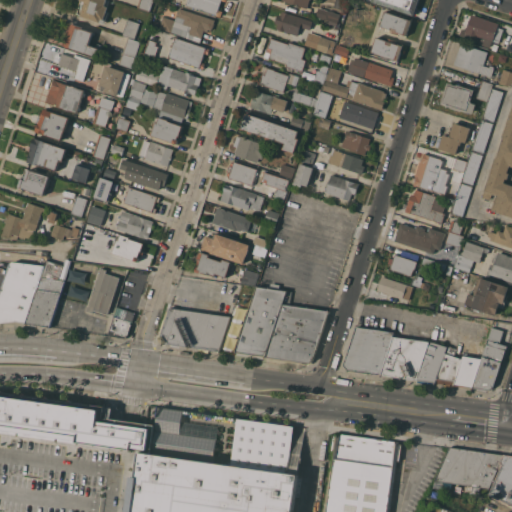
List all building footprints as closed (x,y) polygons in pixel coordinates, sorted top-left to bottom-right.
[(106,0),(104,5),(108,6),(104,19),(105,19),(104,23),(80,15),(85,1),(82,0),(106,0)] [(139,0),(152,0),(149,11),(137,7),(139,0)] [(186,4),(187,0),(226,0),(226,1),(222,0),(219,9),(223,10),(221,16),(216,15),(216,14),(186,4)] [(309,0),(307,8),(293,3),(293,4),(287,2),(282,0),(309,0)] [(345,0),(342,9),(331,5),(332,0),(345,0)] [(418,0),(414,15),(397,9),(398,9),(372,0),(418,0)] [(215,19),(214,23),(214,24),(213,27),(212,30),(208,29),(207,31),(205,30),(200,42),(159,27),(163,16),(175,20),(179,7),(215,19)] [(329,10),(340,14),(336,26),(325,23),(329,10)] [(313,21),(310,29),(300,26),(297,35),(283,30),(283,31),(279,30),(279,29),(277,28),(278,23),(275,22),(277,14),(281,15),(282,11),(313,21)] [(412,20),(407,35),(399,32),(398,35),(390,32),(391,29),(381,26),(386,11),(412,20)] [(490,49),(480,46),(482,39),(478,38),(477,41),(464,37),(471,14),(499,23),(498,26),(503,28),(498,43),(493,40),(490,49)] [(128,19),(140,23),(135,38),(123,34),(128,19)] [(89,44),(96,46),(97,43),(101,44),(100,48),(103,49),(100,56),(98,55),(97,57),(65,46),(65,45),(63,45),(67,33),(66,33),(67,30),(68,30),(70,23),(82,27),(82,28),(93,32),(89,44)] [(335,41),(331,54),(328,52),(328,53),(316,49),(316,48),(304,44),(308,31),(335,41)] [(132,67),(119,63),(128,37),(140,41),(132,67)] [(210,48),(208,54),(205,53),(202,62),(205,63),(204,69),(200,67),(184,62),(184,63),(181,62),(181,61),(169,57),(175,37),(210,48)] [(289,42),(305,47),(302,58),(306,60),(302,71),(286,66),(287,63),(265,56),(271,37),(289,44),(289,42)] [(372,52),(377,37),(387,40),(388,38),(396,40),(395,43),(403,45),(398,60),(372,52)] [(149,39),(156,41),(155,45),(158,46),(154,58),(144,54),(149,39)] [(454,64),(461,43),(488,52),(483,65),(489,67),(489,65),(494,66),(491,76),(454,64)] [(335,52),(337,44),(350,48),(347,56),(335,52)] [(84,80),(75,78),(77,70),(73,69),(71,75),(61,72),(64,65),(58,64),(59,61),(59,59),(60,56),(61,56),(62,52),(74,56),(75,54),(91,59),(84,80)] [(331,56),(329,63),(319,59),(321,53),(331,56)] [(393,69),(391,76),(395,77),(394,80),(395,80),(394,84),(393,84),(392,86),(348,71),(352,58),(355,59),(356,57),(393,69)] [(186,72),(186,71),(194,74),(193,75),(202,77),(199,85),(196,94),(168,85),(167,89),(136,78),(140,67),(159,74),(162,64),(186,72)] [(323,84),(314,80),(318,67),(321,68),(322,64),(329,66),(323,84)] [(124,96),(118,94),(117,95),(98,89),(106,65),(125,71),(125,72),(131,74),(124,96)] [(259,83),(264,70),(261,70),(262,65),(275,69),(275,71),(289,75),(290,73),(299,76),(296,84),(287,81),(284,91),(259,83)] [(385,91),(384,92),(387,93),(385,99),(386,99),(382,110),(322,89),(330,67),(342,71),(338,83),(346,86),(349,79),(358,83),(359,82),(385,91)] [(511,71),(511,84),(499,83),(503,69),(511,71)] [(307,88),(301,86),(304,78),(310,80),(307,88)] [(77,112),(70,109),(69,110),(64,109),(65,108),(45,102),(50,88),(51,88),(54,79),(57,80),(57,81),(72,86),(72,85),(77,87),(84,90),(77,112)] [(190,100),(190,101),(193,101),(187,118),(184,117),(184,118),(184,117),(181,124),(160,116),(162,109),(154,106),(141,101),(138,109),(126,105),(135,80),(147,84),(145,88),(157,92),(158,90),(167,93),(167,92),(190,100)] [(476,97),(482,80),(493,83),(491,88),(492,88),(487,101),(476,97)] [(460,110),(460,111),(449,107),(450,107),(441,104),(448,82),(456,85),(457,84),(474,90),(470,101),(472,102),(471,102),(476,104),(473,114),(468,112),(468,113),(460,110)] [(315,107),(291,98),(294,90),(314,97),(318,87),(321,89),(321,90),(315,107)] [(492,88),(503,91),(493,122),(482,118),(487,101),(492,88)] [(285,111),(283,111),(283,112),(276,109),(275,111),(274,110),(273,113),(271,112),(271,114),(251,107),(252,102),(252,101),(254,96),(256,90),(273,95),(289,100),(285,111)] [(333,94),(325,117),(313,113),(315,107),(321,90),(333,94)] [(106,126),(95,122),(95,124),(93,123),(102,96),(115,100),(106,126)] [(340,117),(345,100),(346,99),(351,100),(350,103),(379,112),(374,129),(340,117)] [(511,166),(509,165),(507,172),(509,173),(507,179),(505,178),(504,182),(511,184),(511,216),(492,210),(496,195),(492,194),(490,199),(482,197),(495,157),(496,158),(503,137),(502,137),(511,106),(511,166)] [(61,140),(36,131),(39,122),(40,122),(44,109),(69,117),(61,140)] [(299,131),(296,137),(298,138),(294,152),(283,149),(285,143),(270,137),(269,140),(266,138),(267,137),(262,135),(261,136),(256,135),(257,133),(252,132),(252,134),(248,132),(249,130),(241,128),(243,123),(240,122),(241,118),(244,119),(247,113),(299,131)] [(127,131),(116,127),(120,114),(126,116),(125,119),(131,120),(127,131)] [(311,121),(308,131),(290,125),(293,115),(311,121)] [(181,125),(182,124),(184,125),(181,133),(183,134),(182,137),(180,136),(180,137),(178,136),(177,139),(178,140),(177,144),(152,135),(156,122),(154,121),(155,118),(159,119),(160,116),(169,120),(168,120),(181,125)] [(318,125),(321,116),(332,120),(329,128),(318,125)] [(482,153),(471,149),(481,119),(492,123),(482,153)] [(446,128),(451,130),(454,122),(471,127),(466,142),(462,141),(461,145),(459,145),(456,154),(439,148),(443,134),(444,134),(446,128)] [(371,138),(369,144),(372,145),(370,150),(367,149),(365,155),(350,149),(342,146),(347,131),(348,131),(349,130),(371,138)] [(104,159),(93,155),(100,134),(111,138),(104,159)] [(235,154),(237,147),(234,145),(238,135),(267,144),(262,158),(259,157),(257,162),(235,154)] [(62,161),(59,160),(56,170),(28,161),(31,152),(30,151),(34,137),(46,141),(46,142),(66,148),(62,161)] [(145,158),(146,156),(140,154),(144,140),(150,142),(150,141),(161,144),(160,144),(173,149),(171,155),(172,155),(171,159),(170,159),(168,166),(145,158)] [(111,152),(114,144),(125,147),(122,155),(111,152)] [(364,159),(362,164),(365,166),(362,174),(328,162),(333,148),(364,159)] [(316,153),(312,165),(299,161),(303,149),(316,153)] [(461,180),(454,178),(457,171),(462,172),(463,171),(452,168),(455,158),(457,158),(459,152),(460,152),(461,150),(467,152),(466,153),(469,154),(461,180)] [(470,151),(482,154),(472,185),(461,181),(461,180),(469,154),(470,151)] [(429,170),(428,173),(437,177),(436,182),(437,182),(436,184),(435,183),(435,184),(433,183),(431,189),(416,185),(414,185),(416,176),(415,176),(416,172),(419,173),(422,165),(419,164),(420,160),(421,161),(424,152),(427,153),(426,154),(441,159),(439,164),(441,165),(441,167),(442,167),(441,169),(440,169),(439,173),(429,170)] [(168,174),(165,185),(161,184),(160,189),(126,178),(125,176),(126,170),(120,168),(123,158),(168,174)] [(257,169),(256,172),(257,172),(256,175),(255,174),(251,185),(229,177),(229,176),(226,175),(227,173),(230,174),(230,172),(227,171),(229,165),(232,166),(233,166),(231,165),(231,163),(233,163),(234,161),(257,169)] [(67,162),(80,166),(77,180),(63,176),(67,162)] [(85,183),(90,168),(76,163),(71,178),(85,183)] [(296,168),(292,178),(279,173),(283,163),(296,168)] [(300,163),(314,167),(307,186),(302,184),(301,187),(292,183),(300,163)] [(117,171),(114,179),(104,175),(106,167),(117,171)] [(19,187),(23,175),(26,176),(28,169),(50,176),(49,178),(51,178),(47,188),(46,187),(43,195),(19,187)] [(289,179),(286,190),(287,191),(284,201),(262,194),(265,183),(263,183),(264,181),(262,181),(263,177),(261,177),(262,174),(264,174),(265,171),(289,179)] [(359,183),(356,193),(355,193),(352,193),(350,200),(325,191),(332,174),(359,183)] [(110,192),(112,193),(109,200),(108,200),(107,201),(100,198),(100,200),(96,199),(96,197),(94,196),(100,176),(114,181),(110,192)] [(460,182),(472,186),(462,216),(451,212),(460,182)] [(260,210),(252,207),(252,208),(249,207),(248,209),(220,200),(226,183),(257,193),(257,194),(265,196),(260,210)] [(160,197),(159,202),(157,201),(155,207),(156,208),(155,212),(152,212),(124,202),(129,186),(160,197)] [(406,211),(409,201),(408,200),(409,198),(410,196),(411,194),(414,195),(416,188),(436,196),(435,199),(447,203),(443,212),(445,213),(442,223),(406,211)] [(77,195),(88,199),(82,216),(71,213),(77,195)] [(105,210),(101,225),(87,221),(92,206),(96,207),(98,200),(104,202),(101,209),(105,210)] [(4,221),(5,218),(7,218),(9,213),(23,218),(24,214),(23,214),(24,212),(25,212),(25,211),(23,210),(25,206),(26,207),(27,206),(26,206),(27,202),(28,202),(45,208),(44,212),(42,211),(35,230),(34,230),(31,238),(25,236),(25,238),(18,236),(17,238),(10,235),(10,237),(1,236),(6,222),(4,221)] [(265,221),(269,209),(275,211),(277,206),(279,207),(278,212),(280,213),(276,225),(265,221)] [(252,218),(248,231),(241,228),(240,231),(237,229),(236,230),(213,222),(217,207),(252,218)] [(151,220),(150,220),(154,221),(148,238),(145,237),(143,237),(116,229),(123,210),(151,220)] [(448,231),(452,219),(463,223),(460,235),(449,231),(448,231)] [(55,223),(72,229),(73,226),(80,228),(77,237),(72,235),(71,237),(65,235),(63,239),(51,235),(55,223)] [(425,256),(414,252),(416,247),(395,240),(398,232),(397,232),(398,229),(399,229),(401,223),(404,224),(405,223),(408,224),(408,225),(414,227),(415,225),(424,228),(425,225),(445,232),(440,249),(435,248),(433,254),(427,252),(425,256)] [(511,247),(490,240),(491,237),(487,236),(489,230),(496,233),(498,230),(504,232),(506,225),(511,226),(511,247)] [(464,236),(460,246),(445,241),(449,231),(460,235),(464,236)] [(201,249),(205,235),(213,238),(215,232),(250,245),(249,248),(250,249),(247,256),(247,255),(244,264),(201,249)] [(113,252),(117,239),(119,240),(121,234),(130,237),(130,238),(143,243),(143,242),(146,243),(143,250),(144,251),(143,254),(140,253),(139,257),(139,258),(138,262),(134,260),(113,252)] [(268,248),(265,257),(253,253),(256,244),(253,243),(255,236),(269,240),(267,248),(268,248)] [(480,259),(479,262),(473,260),(469,271),(454,266),(458,254),(461,255),(464,247),(466,241),(489,249),(487,253),(482,251),(480,259)] [(79,255),(81,244),(94,247),(91,258),(79,255)] [(402,249),(419,255),(417,261),(418,261),(415,269),(414,269),(411,276),(390,268),(392,264),(388,263),(390,257),(394,258),(395,254),(400,255),(402,249)] [(216,273),(215,275),(208,273),(208,274),(200,271),(199,272),(195,271),(197,266),(198,267),(199,264),(196,263),(198,258),(200,251),(209,254),(209,256),(222,261),(223,259),(235,263),(231,275),(227,274),(226,277),(216,273)] [(511,281),(487,274),(491,263),(494,265),(495,262),(492,261),(494,256),(495,256),(495,254),(497,255),(498,252),(508,255),(507,256),(511,257),(511,281)] [(444,270),(422,263),(424,257),(446,264),(444,270)] [(47,260),(64,265),(66,258),(72,260),(50,327),(26,324),(27,322),(46,265),(47,260)] [(46,265),(27,322),(25,321),(17,320),(0,322),(0,294),(10,263),(11,262),(13,261),(46,265)] [(100,267),(107,270),(106,273),(120,278),(108,314),(94,310),(93,312),(86,310),(100,267)] [(245,268),(260,273),(256,285),(241,283),(245,268)] [(67,280),(84,282),(85,272),(68,270),(67,280)] [(407,284),(413,286),(409,300),(377,290),(382,276),(407,284)] [(422,288),(412,284),(414,279),(415,279),(415,277),(422,279),(421,281),(424,282),(422,288)] [(509,286),(505,296),(507,297),(503,307),(499,306),(495,316),(485,312),(485,314),(480,312),(480,310),(472,307),(472,306),(465,304),(469,293),(473,294),(479,278),(481,279),(481,277),(509,286)] [(265,357),(237,354),(237,352),(235,351),(257,286),(287,291),(265,357)] [(292,291),(291,305),(329,310),(313,360),(307,363),(265,357),(287,291),(292,291)] [(159,338),(161,331),(163,331),(163,330),(162,329),(165,322),(166,322),(166,321),(165,320),(168,313),(169,313),(171,307),(231,316),(219,351),(209,349),(209,352),(200,351),(200,347),(163,343),(160,339),(160,338),(159,338)] [(123,320),(126,310),(135,313),(132,322),(123,320)] [(124,318),(123,320),(132,323),(128,337),(110,331),(115,315),(124,318)] [(367,376),(354,375),(355,370),(346,369),(343,365),(356,326),(394,331),(392,336),(380,374),(367,372),(367,376)] [(481,358),(491,326),(502,330),(498,342),(506,345),(492,386),(488,389),(471,387),(481,358)] [(429,341),(417,378),(380,374),(392,336),(429,341)] [(433,382),(433,384),(416,381),(417,378),(429,341),(447,346),(435,382),(433,382)] [(452,387),(442,386),(443,383),(435,382),(447,346),(455,348),(453,355),(462,358),(453,384),(452,387)] [(470,388),(461,387),(461,385),(453,384),(462,358),(463,355),(481,358),(471,387),(470,387),(470,388)] [(0,511),(0,391),(112,408),(111,418),(130,421),(156,424),(159,407),(183,410),(181,421),(218,426),(214,462),(232,465),(238,418),(294,426),(286,473),(298,474),(292,511),(0,511)] [(324,511),(333,451),(330,450),(333,434),(335,434),(335,432),(400,441),(399,443),(402,444),(399,460),(397,460),(389,511),(324,511)] [(435,480),(451,447),(505,455),(490,488),(435,480)] [(505,455),(511,456),(511,505),(489,495),(492,488),(490,488),(505,455)]
